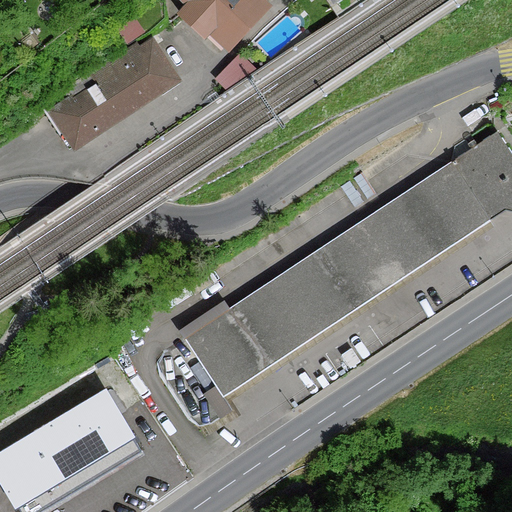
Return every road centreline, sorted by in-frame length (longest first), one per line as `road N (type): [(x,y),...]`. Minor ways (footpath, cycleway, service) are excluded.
road 1 (tertiary): [(511,63),(385,115),(215,218),(39,195),(0,200)]
road 2 (primary): [(186,511),(511,294)]
